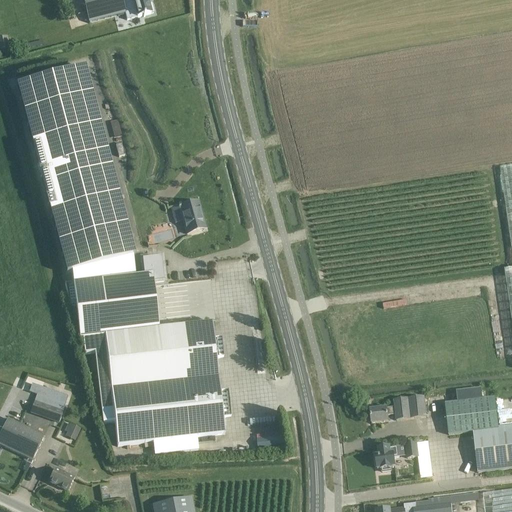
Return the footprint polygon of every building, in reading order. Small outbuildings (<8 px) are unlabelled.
[(126,14),(128,20),(136,18),(136,19),(154,14),(151,5),(148,6),(146,0),(136,0),(123,4),(122,0),(82,0),(89,24),(126,14)] [(144,277),(135,277),(133,257),(135,257),(85,69),(17,87),(67,275),(72,274),(79,340),(82,340),(84,356),(94,354),(102,426),(115,424),(117,447),(224,435),(212,325),(158,331),(153,284),(163,282),(161,259),(142,261),(144,277)] [(511,165),(499,168),(511,254),(511,269),(504,271),(511,325),(511,165)] [(187,235),(205,230),(197,203),(172,210),(176,223),(183,221),(187,235)] [(482,401),(481,389),(456,392),(457,404),(445,405),(449,436),(473,434),(478,474),(511,470),(511,427),(499,428),(495,399),(482,401)] [(35,402),(31,414),(59,423),(63,412),(65,405),(37,395),(35,402)] [(388,422),(387,416),(395,415),(395,422),(427,419),(424,398),(393,401),(394,408),(370,411),(371,424),(388,422)] [(8,419),(0,435),(0,446),(32,462),(44,437),(8,419)] [(68,424),(64,432),(67,433),(65,437),(75,441),(80,430),(68,424)] [(418,458),(416,444),(406,446),(389,449),(389,448),(378,449),(379,456),(375,457),(377,470),(380,469),(380,470),(382,470),(382,473),(391,472),(390,469),(392,469),(392,468),(395,467),(394,458),(399,457),(399,455),(407,454),(407,459),(418,458)] [(55,469),(48,483),(68,492),(74,479),(55,469)] [(479,502),(478,494),(429,500),(428,499),(421,500),(422,503),(404,505),(404,508),(376,511),(375,511),(452,511),(451,505),(479,502)] [(194,511),(192,498),(151,506),(152,511),(194,511)]
